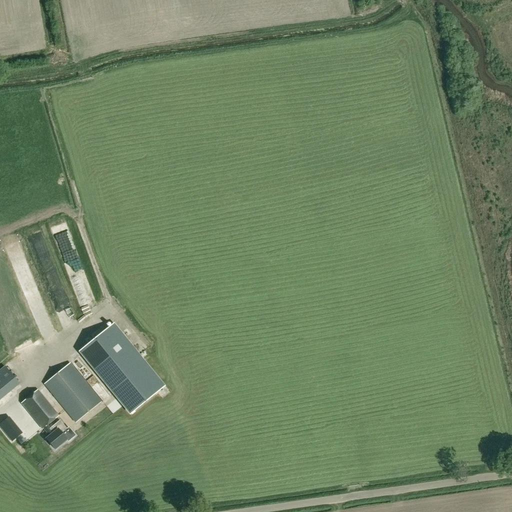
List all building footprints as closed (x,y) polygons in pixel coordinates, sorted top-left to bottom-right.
[(8,250),(11,258),(24,253),(21,245),(8,250)] [(113,325),(80,351),(131,413),(163,387),(113,325)] [(76,423),(101,402),(70,364),(45,384),(76,423)] [(0,400),(19,384),(5,367),(0,370),(0,400)] [(50,429),(47,425),(59,416),(37,390),(21,403),(42,429),(43,429),(49,437),(46,439),(55,449),(66,440),(61,434),(67,429),(59,421),(50,429)] [(17,440),(25,434),(21,429),(9,414),(0,420),(0,445),(14,435),(17,440)]
